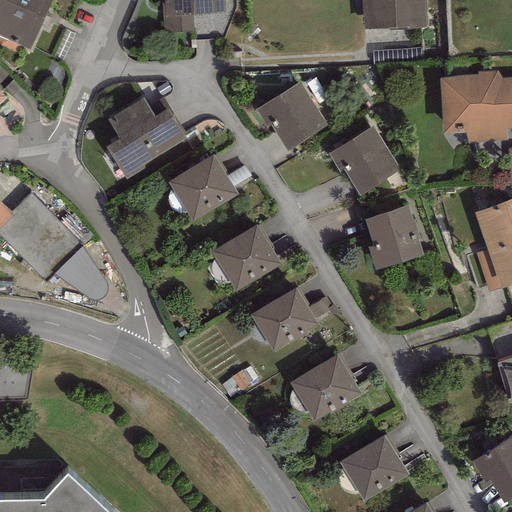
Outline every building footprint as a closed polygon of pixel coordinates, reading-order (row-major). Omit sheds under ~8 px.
[(53,0),(0,0),(0,41),(25,53),(53,0)] [(224,0),(162,0),(165,36),(198,34),(197,16),(226,14),(224,0)] [(424,0),(363,0),(365,32),(426,30),(424,0)] [(472,85),(438,86),(440,136),(465,135),(465,147),(500,146),(500,130),(511,129),(511,84),(498,85),(494,76),(474,76),(472,85)] [(302,83),(253,110),(265,131),(272,127),(286,151),(327,129),(302,83)] [(140,103),(103,124),(117,147),(103,155),(118,181),(182,145),(162,110),(148,118),(140,103)] [(372,132),(324,159),(349,204),(397,176),(372,132)] [(511,153),(502,155),(504,193),(511,192),(511,153)] [(236,198),(213,157),(169,182),(193,223),(236,198)] [(10,218),(0,227),(0,243),(40,282),(50,272),(83,305),(96,307),(105,295),(79,251),(28,200),(10,218)] [(511,203),(467,219),(481,258),(473,260),(485,296),(511,286),(511,203)] [(0,227),(10,218),(0,208),(0,227)] [(406,210),(359,223),(367,251),(362,253),(369,278),(421,263),(406,210)] [(256,227),(209,254),(233,295),(280,268),(256,227)] [(294,290),(250,317),(271,352),(316,326),(294,290)] [(327,298),(312,308),(320,320),(335,310),(327,298)] [(334,356),(282,387),(306,427),(358,397),(334,356)] [(511,359),(493,366),(506,405),(511,402),(511,359)] [(511,440),(511,438),(466,466),(495,511),(511,500),(511,440)] [(380,439),(332,468),(356,506),(403,477),(380,439)] [(0,511),(112,511),(68,467),(44,495),(0,495),(0,511)]
